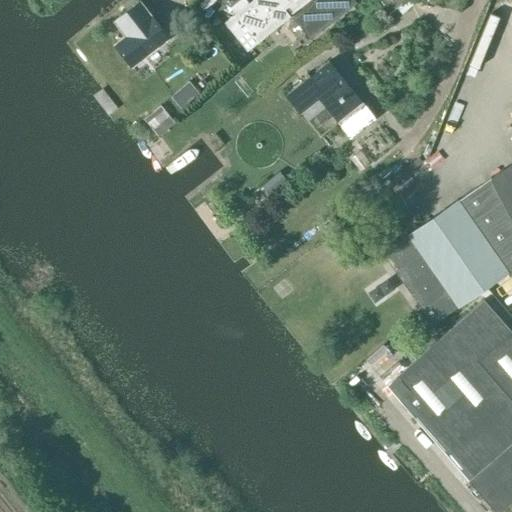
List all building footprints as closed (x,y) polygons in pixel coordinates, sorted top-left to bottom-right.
[(139,0),(118,17),(130,32),(115,44),(131,64),(170,33),(155,14),(153,15),(141,0),(139,0)] [(264,32),(289,12),(310,39),(356,2),(354,0),(254,0),(251,3),(248,0),(237,0),(230,6),(237,14),(228,21),(248,45),(249,44),(258,55),(273,44),(264,32)] [(378,0),(390,13),(404,0),(378,0)] [(322,94),(354,133),(374,118),(363,104),(329,60),(286,94),(300,111),(322,94)] [(189,81),(171,97),(180,107),(198,92),(189,81)] [(157,136),(174,123),(161,105),(144,119),(157,136)] [(382,252),(432,324),(507,272),(510,275),(511,273),(511,161),(458,200),(457,199),(382,252)] [(289,184),(280,172),(266,183),(275,195),(289,184)] [(511,319),(511,278),(493,292),(511,319)] [(496,511),(497,511),(511,499),(511,329),(511,330),(484,299),(386,384),(496,511)]
